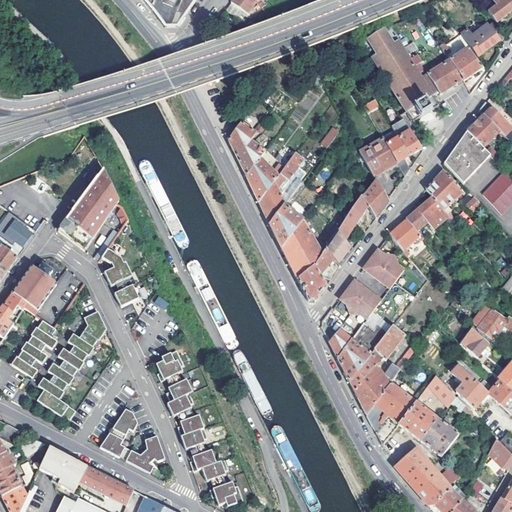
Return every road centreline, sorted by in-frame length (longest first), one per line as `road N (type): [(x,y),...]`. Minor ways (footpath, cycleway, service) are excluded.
road 1 (secondary): [(394,0),(237,60),(40,119)]
road 2 (residential): [(303,321),(323,308),(511,55)]
road 3 (tertiary): [(164,50),(303,321)]
road 4 (residential): [(0,299),(35,250),(46,244),(63,251),(92,275),(135,365)]
road 5 (tertiary): [(303,321),(352,426),(415,511)]
road 6 (residential): [(135,365),(183,476),(177,502)]
